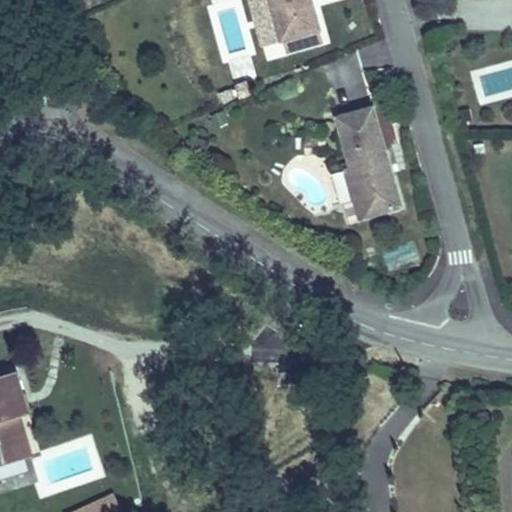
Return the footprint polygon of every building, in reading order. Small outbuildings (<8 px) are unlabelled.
[(274,0),(286,34),(324,21),(316,0),(274,0)] [(330,40),(324,21),(286,34),(293,53),(330,40)] [(341,115),(354,162),(361,189),(367,187),(373,211),(408,202),(381,105),(341,115)] [(361,189),(354,162),(346,164),(359,215),(373,211),(367,187),(361,189)] [(0,481),(37,472),(26,426),(40,423),(31,388),(0,395),(0,481)] [(122,511),(114,493),(72,511),(122,511)]
